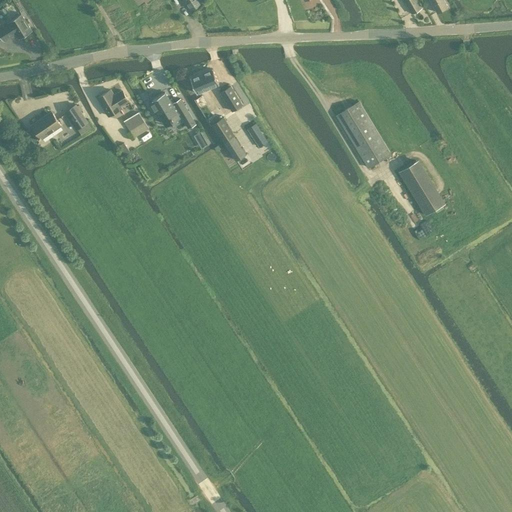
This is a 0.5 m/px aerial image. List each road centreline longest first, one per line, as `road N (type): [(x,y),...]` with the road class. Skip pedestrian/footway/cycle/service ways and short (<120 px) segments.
road 1 (unclassified): [(0,77),(177,45),(511,25)]
road 2 (unclassified): [(223,511),(0,176)]
